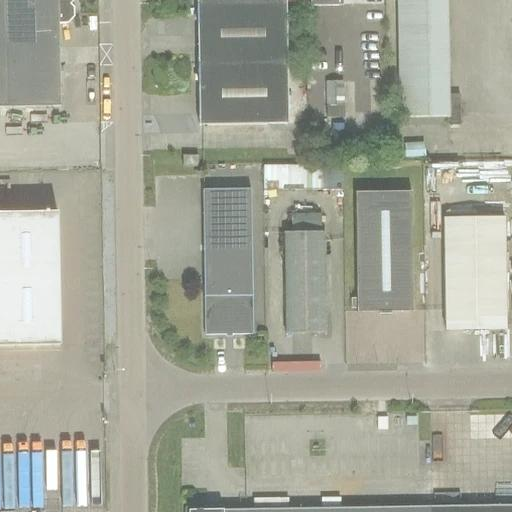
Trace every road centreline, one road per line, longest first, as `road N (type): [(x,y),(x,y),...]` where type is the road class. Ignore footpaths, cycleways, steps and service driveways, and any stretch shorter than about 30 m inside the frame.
road 1 (unclassified): [(133,393),(124,0)]
road 2 (unclassified): [(133,393),(511,385)]
road 3 (unknown): [(133,393),(0,384)]
